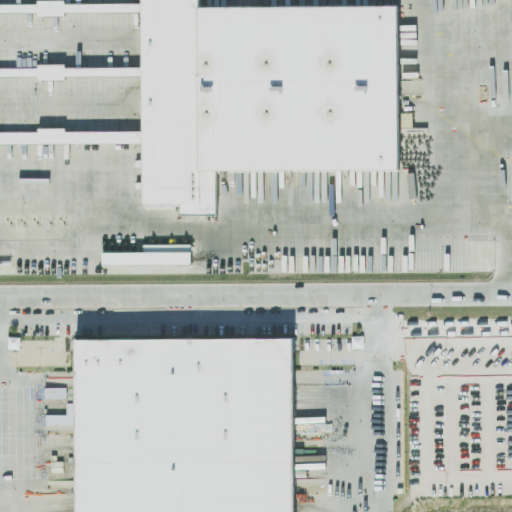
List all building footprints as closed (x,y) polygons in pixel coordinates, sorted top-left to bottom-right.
[(38,64),(37,80),(65,80),(66,64),(38,64)] [(66,130),(51,130),(51,143),(82,143),(82,136),(66,137),(66,130)] [(191,264),(191,251),(173,252),(173,244),(143,245),(143,252),(102,252),(102,265),(191,264)] [(69,511),(69,342),(293,340),(294,511),(69,511)] [(66,388),(30,388),(29,399),(65,400),(66,388)] [(37,425),(72,425),(72,408),(66,408),(65,415),(37,415),(37,425)]
